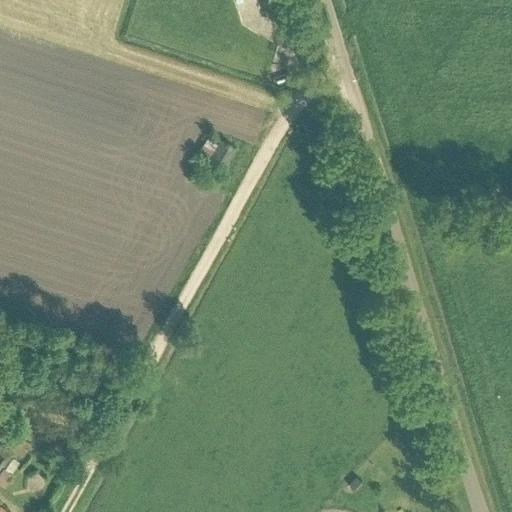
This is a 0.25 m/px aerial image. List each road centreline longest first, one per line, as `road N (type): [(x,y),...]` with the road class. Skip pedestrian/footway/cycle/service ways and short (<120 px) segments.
road 1 (unclassified): [(480,511),(322,0)]
road 2 (track): [(340,63),(299,95),(68,511)]
